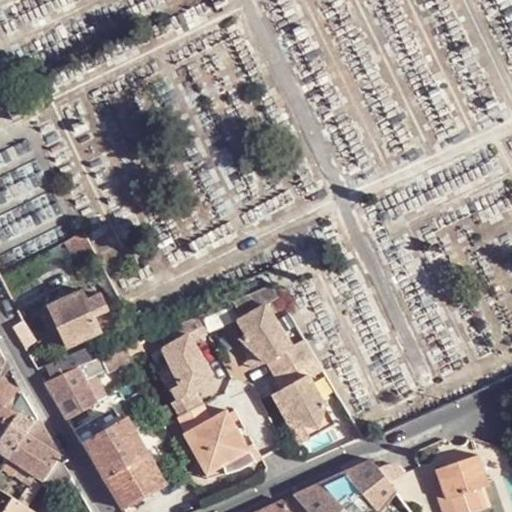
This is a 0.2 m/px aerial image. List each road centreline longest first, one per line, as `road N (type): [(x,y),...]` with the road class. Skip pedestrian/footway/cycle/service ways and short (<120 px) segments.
road 1 (tertiary): [(223,511),(511,388)]
road 2 (residential): [(0,307),(109,511)]
